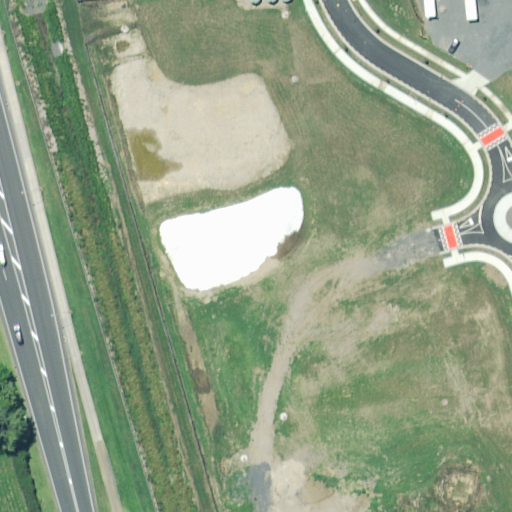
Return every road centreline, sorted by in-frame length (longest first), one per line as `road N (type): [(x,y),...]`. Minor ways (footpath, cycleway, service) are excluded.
road 1 (secondary): [(0,135),(84,511)]
road 2 (secondary): [(72,511),(0,251)]
road 3 (residential): [(335,0),(366,45),(473,112),(511,180)]
